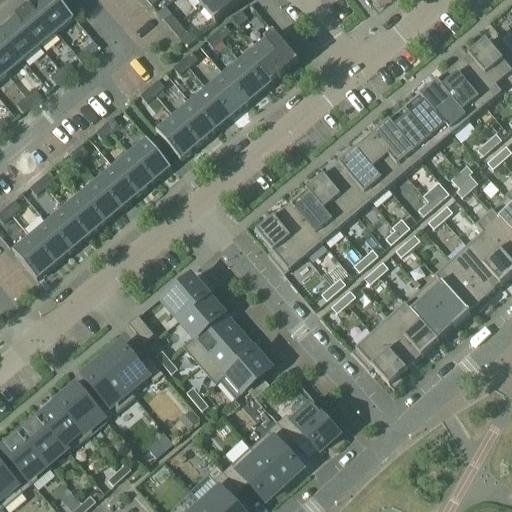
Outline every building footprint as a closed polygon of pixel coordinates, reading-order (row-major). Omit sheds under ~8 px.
[(74,21),(56,0),(40,0),(32,7),(57,36),(74,21)] [(159,2),(157,0),(144,0),(152,9),(159,2)] [(194,0),(201,8),(210,0),(194,0)] [(210,0),(201,8),(216,25),(245,1),(244,0),(210,0)] [(57,36),(32,7),(16,21),(40,50),(57,36)] [(248,22),(242,14),(232,22),(239,30),(248,22)] [(179,26),(172,17),(164,23),(172,32),(179,26)] [(40,50),(16,21),(0,33),(0,35),(24,64),(40,50)] [(187,35),(179,26),(172,32),(179,42),(187,35)] [(231,36),(224,29),(215,36),(222,44),(231,36)] [(24,64),(0,35),(0,69),(7,78),(24,64)] [(222,44),(215,36),(206,44),(212,52),(222,44)] [(299,65),(274,36),(257,51),(281,80),(285,77),(285,76),(288,74),(289,74),(293,71),(292,70),(295,68),(296,68),(299,65)] [(511,51),(511,41),(509,37),(502,43),(510,53),(511,51)] [(487,45),(469,59),(501,98),(511,88),(511,65),(507,59),(502,63),(487,45)] [(92,59),(85,51),(76,59),(82,67),(92,59)] [(281,80),(257,51),(240,65),(265,94),(269,91),(268,90),(272,87),(272,88),(275,86),(274,85),(279,81),(279,82),(281,80)] [(198,63),(192,56),(183,63),(189,71),(198,63)] [(469,59),(454,72),(486,111),(501,98),(469,59)] [(189,71),(183,63),(174,71),(180,79),(189,71)] [(75,73),(69,65),(59,73),(66,80),(75,73)] [(265,94),(240,65),(224,79),(248,108),(265,94)] [(454,72),(437,86),(469,124),(486,111),(454,72)] [(66,80),(59,73),(50,80),(57,88),(66,80)] [(248,108),(224,79),(207,92),(232,122),(241,113),(245,109),(246,110),(248,108)] [(165,91),(159,83),(150,91),(156,99),(165,91)] [(437,86),(420,100),(453,138),(469,124),(437,86)] [(156,99),(150,91),(140,99),(147,106),(156,99)] [(232,122),(207,92),(191,106),(215,136),(232,122)] [(42,100),(36,93),(26,100),(33,108),(42,100)] [(33,108),(26,100),(17,108),(24,116),(33,108)] [(420,100),(405,113),(437,151),(453,138),(420,100)] [(215,136),(191,106),(174,120),(198,149),(208,141),(212,137),(213,137),(215,136)] [(405,113),(389,126),(421,164),(437,151),(405,113)] [(0,135),(9,128),(2,120),(0,122),(0,135)] [(121,128),(115,120),(105,128),(112,136),(121,128)] [(198,149),(174,120),(156,135),(181,164),(192,155),(191,154),(196,151),(198,149)] [(389,126),(373,140),(405,178),(421,164),(389,126)] [(112,136),(105,128),(96,136),(103,143),(112,136)] [(496,138),(487,146),(492,153),(502,144),(496,138)] [(373,140),(356,154),(388,192),(405,178),(373,140)] [(172,172),(147,143),(130,157),(154,186),(172,172)] [(492,153),(487,146),(477,154),(483,161),(492,153)] [(88,156),(81,148),(72,156),(79,163),(88,156)] [(496,158),(502,165),(511,157),(506,150),(496,158)] [(356,154),(339,168),(372,206),(388,192),(356,154)] [(79,163),(72,156),(63,164),(69,171),(79,163)] [(154,186),(130,157),(113,171),(138,200),(148,192),(147,191),(152,188),(154,186)] [(493,173),(502,165),(496,158),(487,167),(493,173)] [(339,168),(324,181),(356,219),(372,206),(339,168)] [(473,176),(467,170),(457,179),(463,185),(470,179),(473,176)] [(138,200),(113,171),(97,185),(121,214),(131,206),(131,205),(135,202),(136,202),(138,200)] [(55,183),(48,176),(39,184),(46,191),(55,183)] [(457,179),(451,184),(460,193),(465,187),(463,185),(457,179)] [(463,185),(465,187),(472,194),(478,188),(470,179),(463,185)] [(324,181),(307,195),(339,233),(356,219),(324,181)] [(46,191),(39,184),(30,191),(36,199),(46,191)] [(121,214),(97,185),(80,199),(105,228),(121,214)] [(465,187),(460,193),(457,196),(462,202),(472,194),(465,187)] [(307,195),(291,208),(323,247),(339,233),(307,195)] [(440,195),(428,206),(433,213),(446,202),(440,195)] [(105,228),(80,199),(64,213),(88,242),(105,228)] [(492,215),(511,236),(511,207),(506,201),(492,215)] [(22,211),(15,204),(6,211),(12,219),(22,211)] [(428,206),(427,206),(418,214),(424,221),(433,213),(428,206)] [(291,208),(274,222),(306,261),(323,247),(291,208)] [(12,219),(6,211),(0,216),(0,222),(3,227),(12,219)] [(443,225),(453,217),(447,211),(438,219),(443,225)] [(88,242),(64,213),(47,226),(71,256),(76,252),(75,252),(78,249),(79,250),(81,247),(85,243),(86,244),(88,242)] [(477,230),(511,267),(511,266),(511,265),(511,236),(492,215),(477,230)] [(434,233),(443,225),(438,219),(429,227),(434,233)] [(306,261),(274,222),(257,237),(273,256),(268,259),(284,279),(306,261)] [(402,223),(392,231),(395,234),(401,241),(410,233),(402,223)] [(71,256),(47,226),(30,240),(55,270),(65,261),(64,261),(69,257),(69,258),(71,256)] [(511,278),(511,267),(477,230),(476,230),(483,237),(468,251),(502,288),(511,278)] [(401,241),(395,234),(386,242),(391,249),(401,241)] [(414,239),(405,247),(411,253),(420,245),(414,239)] [(55,270),(30,240),(13,255),(37,284),(55,270)] [(402,261),(411,253),(405,247),(396,255),(402,261)] [(452,265),(490,307),(486,302),(502,288),(468,251),(452,265)] [(373,254),(363,262),(369,269),(379,260),(373,254)] [(369,269),(363,262),(354,270),(360,277),(369,269)] [(490,307),(452,265),(436,280),(470,317),(471,316),(470,315),(475,310),(480,316),(490,307)] [(379,281),(389,272),(383,266),(374,274),(379,281)] [(370,289),(379,281),(374,274),(364,282),(370,289)] [(470,317),(436,280),(421,294),(455,331),(470,317)] [(207,300),(191,281),(174,296),(171,293),(161,302),(180,323),(207,300)] [(340,282),(331,290),(336,297),(346,289),(340,282)] [(336,297),(331,290),(321,298),(327,305),(336,297)] [(455,331),(421,294),(405,308),(439,345),(455,331)] [(350,295),(341,303),(347,309),(356,301),(350,295)] [(223,318),(207,300),(180,323),(195,341),(183,351),(184,352),(223,318)] [(341,303),(332,311),(337,317),(347,309),(341,303)] [(439,345),(405,308),(389,323),(423,360),(439,345)] [(239,336),(223,318),(184,352),(200,370),(239,336)] [(154,339),(138,320),(129,328),(145,346),(154,339)] [(423,360),(389,323),(373,337),(407,374),(423,360)] [(254,354),(239,336),(200,370),(215,388),(254,354)] [(407,374),(373,337),(352,357),(369,376),(374,372),(394,394),(404,385),(400,380),(407,374)] [(122,348),(103,364),(129,395),(148,379),(154,386),(164,378),(148,359),(138,367),(122,348)] [(271,373),(254,354),(215,388),(216,389),(228,379),(243,397),(271,373)] [(170,364),(162,355),(156,360),(164,369),(170,364)] [(103,364),(84,380),(100,399),(91,407),(107,426),(135,402),(129,395),(103,364)] [(178,373),(170,364),(164,369),(172,378),(178,373)] [(270,389),(263,382),(249,395),(255,402),(270,389)] [(78,390),(59,406),(88,441),(107,426),(91,407),(78,390)] [(201,401),(193,391),(187,397),(194,406),(201,401)] [(209,410),(201,401),(195,406),(202,415),(209,410)] [(59,406),(40,422),(66,452),(70,457),(88,441),(59,406)] [(312,409),(309,406),(290,423),(287,418),(277,427),(294,445),(303,437),(320,455),(339,438),(321,419),(324,416),(315,406),(312,409)] [(191,415),(180,424),(188,433),(199,424),(191,415)] [(40,422),(22,437),(48,468),(66,452),(40,422)] [(294,445),(277,427),(250,452),(284,488),(302,472),(285,453),(294,445)] [(22,437),(3,453),(17,469),(32,488),(51,472),(48,468),(22,437)] [(284,488),(250,452),(256,459),(239,475),(232,468),(223,476),(239,494),(248,486),(265,505),(284,488)] [(0,467),(0,506),(4,511),(32,488),(17,469),(14,471),(9,476),(8,477),(0,467)] [(132,474),(126,468),(117,476),(122,482),(132,474)] [(117,476),(108,484),(114,490),(122,482),(117,476)] [(239,494),(223,476),(214,485),(218,489),(200,505),(205,511),(239,511),(231,502),(239,494)] [(89,511),(96,506),(90,500),(81,508),(84,511),(89,511)]
